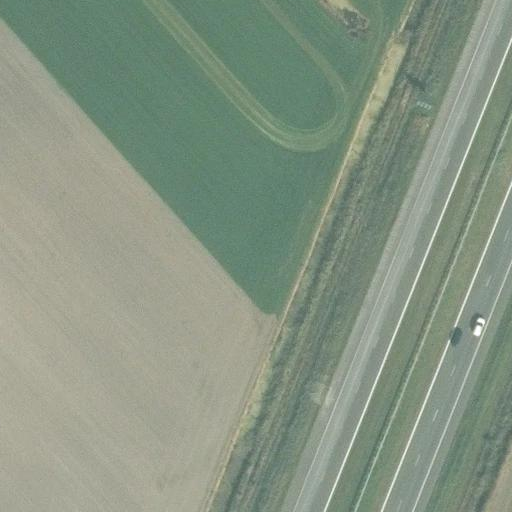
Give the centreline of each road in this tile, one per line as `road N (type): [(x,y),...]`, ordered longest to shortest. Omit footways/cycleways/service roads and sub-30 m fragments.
road 1 (motorway): [(505,0),(303,511)]
road 2 (motorway): [(401,511),(511,233)]
